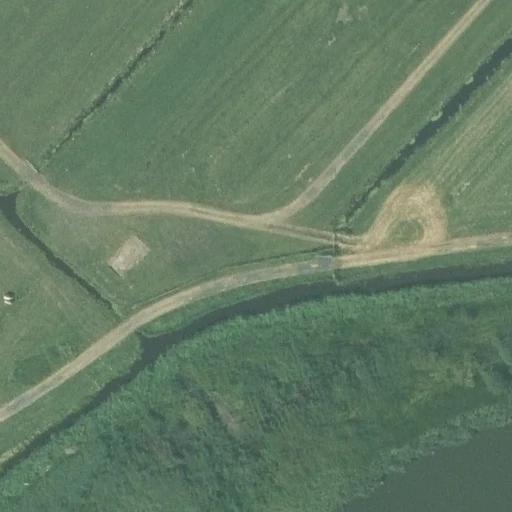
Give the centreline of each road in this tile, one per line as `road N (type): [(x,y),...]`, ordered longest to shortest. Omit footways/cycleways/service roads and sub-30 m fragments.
road 1 (track): [(483,0),(292,214),(263,225),(77,211),(39,190),(0,148)]
road 2 (track): [(511,243),(245,277),(142,318),(0,415)]
